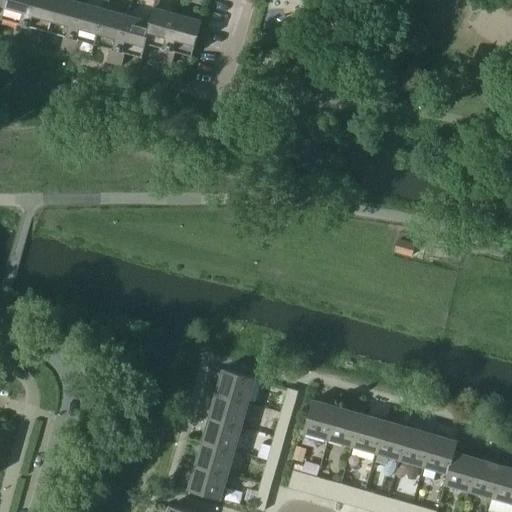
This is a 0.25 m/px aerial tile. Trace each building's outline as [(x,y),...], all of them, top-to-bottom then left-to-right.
[(15,36),(22,38),(32,0),(0,0),(0,5),(5,7),(2,17),(19,22),(15,36)] [(33,26),(49,30),(57,0),(32,0),(22,38),(30,40),(33,26)] [(61,48),(68,50),(82,2),(75,0),(57,0),(49,30),(65,34),(61,48)] [(80,38),(95,43),(105,8),(82,2),(68,50),(76,52),(80,38)] [(154,7),(150,21),(151,21),(146,42),(147,42),(161,46),(157,60),(165,62),(179,13),(154,7)] [(107,61),(115,63),(128,14),(105,8),(95,43),(111,47),(107,61)] [(203,20),(179,13),(165,62),(172,64),(176,50),(193,55),(203,20)] [(128,14),(115,63),(122,65),(126,51),(143,56),(147,42),(146,42),(151,21),(150,21),(128,14)] [(411,256),(415,244),(398,240),(395,251),(411,256)] [(224,368),(216,393),(248,402),(256,377),(224,368)] [(216,393),(210,417),(242,426),(248,402),(216,393)] [(281,412),(292,415),(296,399),(286,396),(281,412)] [(304,431),(329,439),(338,406),(313,399),(304,431)] [(329,439),(353,445),(362,413),(338,406),(329,439)] [(353,445),(377,452),(386,420),(362,413),(353,445)] [(210,417),(203,441),(235,450),(242,426),(210,417)] [(275,436),(285,439),(289,423),(279,420),(275,436)] [(377,452),(400,459),(410,427),(386,420),(377,452)] [(400,459),(424,466),(434,434),(410,427),(400,459)] [(424,466),(447,473),(448,473),(454,451),(455,451),(458,441),(434,434),(424,466)] [(203,441),(196,465),(228,474),(235,450),(203,441)] [(272,444),(268,460),(278,463),(283,447),(272,444)] [(294,458),(303,461),(307,448),(297,445),(294,458)] [(445,483),(469,490),(478,458),(455,451),(454,451),(448,473),(447,473),(445,483)] [(469,490),(493,497),(502,465),(478,458),(469,490)] [(228,474),(196,465),(189,490),(221,499),(228,474)] [(511,511),(511,467),(502,465),(493,497),(489,510),(496,511),(511,511)] [(261,484),(271,487),(276,470),(266,468),(261,484)] [(292,477),(289,487),(313,494),(318,477),(294,470),(292,477)] [(313,494),(322,497),(327,480),(318,477),(313,494)] [(336,501),(346,504),(351,486),(341,483),(336,501)] [(375,493),(365,490),(360,508),(370,510),(375,493)] [(254,508),(265,511),(269,494),(259,491),(254,508)] [(384,511),(395,511),(399,500),(389,497),(384,511)]
